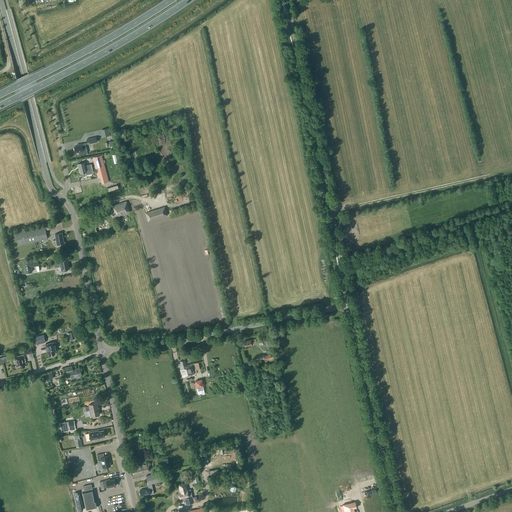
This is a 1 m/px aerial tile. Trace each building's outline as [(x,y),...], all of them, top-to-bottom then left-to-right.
[(85,144),(82,145),(82,143),(77,145),(77,146),(74,147),(75,152),(79,152),(80,154),(81,154),(83,154),(87,153),(85,144)] [(102,157),(93,159),(95,166),(94,167),(94,170),(96,169),(98,178),(107,175),(102,157)] [(92,173),(93,172),(91,164),(86,165),(85,162),(78,163),(80,173),(86,172),(87,174),(92,173)] [(130,212),(126,201),(112,206),(114,211),(112,212),(113,216),(118,215),(119,216),(122,215),(122,214),(125,213),(126,214),(130,212)] [(165,208),(146,213),(148,221),(167,216),(165,208)] [(45,227),(16,233),(18,245),(47,239),(45,227)] [(64,243),(62,233),(55,234),(56,240),(53,240),(54,243),(57,243),(57,245),(64,243)] [(69,268),(67,256),(59,258),(60,261),(54,262),(55,267),(61,266),(61,270),(69,268)] [(30,260),(24,261),(26,272),(32,271),(31,267),(35,266),(34,259),(30,260)] [(37,344),(46,342),(44,334),(35,337),(31,338),(33,345),(37,344)] [(55,341),(45,344),(47,352),(48,352),(49,355),(55,354),(54,351),(57,350),(57,351),(55,341)] [(20,365),(20,368),(25,367),(24,364),(26,364),(24,355),(14,357),(16,366),(20,365)] [(181,363),(179,364),(182,376),(194,373),(192,364),(186,365),(185,360),(180,361),(181,363)] [(65,368),(67,373),(70,372),(72,380),(81,378),(80,375),(81,374),(80,368),(73,369),(72,366),(65,368)] [(195,381),(196,388),(204,386),(202,379),(195,381)] [(97,403),(89,405),(89,406),(86,407),(86,411),(90,410),(91,416),(99,415),(97,409),(98,408),(97,403)] [(89,433),(91,441),(100,438),(105,437),(103,430),(98,431),(89,433)] [(104,457),(104,453),(97,455),(99,461),(101,460),(103,467),(111,466),(110,462),(111,461),(109,456),(104,457)] [(136,475),(150,472),(150,471),(154,470),(155,472),(162,471),(161,467),(161,465),(153,467),(149,468),(149,464),(136,467),(136,469),(132,469),(134,474),(135,474),(136,475)] [(166,480),(164,471),(160,472),(146,476),(149,488),(140,490),(141,496),(150,493),(150,495),(154,494),(152,484),(162,481),(161,477),(163,477),(164,481),(166,480)] [(106,480),(106,481),(102,482),(103,484),(104,488),(108,487),(116,485),(115,479),(110,480),(110,479),(106,480)] [(186,483),(179,485),(180,489),(182,489),(182,491),(179,492),(180,498),(185,497),(187,504),(193,502),(190,490),(187,490),(186,483)] [(83,510),(79,491),(74,493),(78,511),(83,510)] [(95,502),(92,491),(83,493),(87,509),(97,507),(96,501),(95,502)] [(355,501),(343,505),(344,511),(354,511),(354,508),(357,507),(355,501)]
